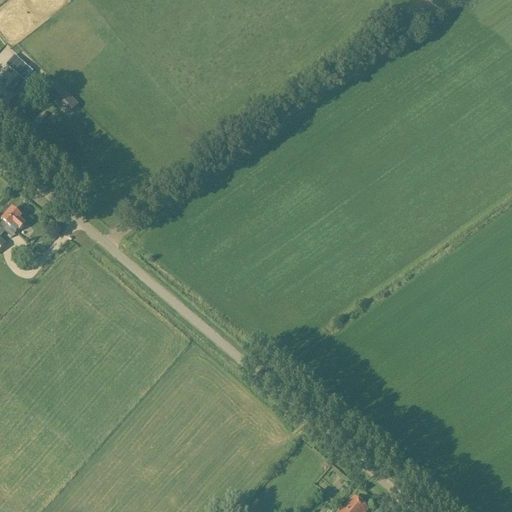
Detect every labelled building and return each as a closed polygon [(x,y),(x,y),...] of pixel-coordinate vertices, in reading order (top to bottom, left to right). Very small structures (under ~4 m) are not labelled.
[(4,65),(14,74),(23,64),(13,55),(4,65)] [(0,84),(0,104),(6,110),(16,99),(17,99),(32,83),(29,80),(23,87),(12,77),(3,87),(0,84)] [(61,89),(53,98),(69,114),(78,106),(61,89)] [(2,222),(0,224),(0,251),(6,245),(0,240),(0,233),(3,231),(11,239),(18,232),(19,233),(26,225),(20,220),(21,219),(11,210),(7,216),(6,215),(0,221),(2,222)] [(366,511),(368,511),(353,498),(343,509),(342,508),(339,511),(366,511)]
